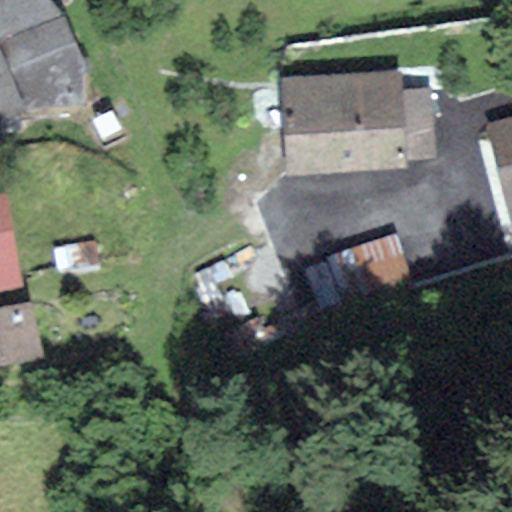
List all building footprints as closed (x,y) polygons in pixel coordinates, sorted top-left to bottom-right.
[(78,65),(60,21),(45,0),(0,0),(0,109),(16,103),(11,92),(78,65)] [(398,92),(397,78),(291,82),(294,168),(402,165),(402,154),(430,153),(428,91),(398,92)] [(511,121),(495,126),(511,191),(511,121)] [(5,197),(0,198),(0,285),(21,281),(5,197)] [(335,289),(415,262),(401,223),(322,249),(335,289)] [(31,308),(0,312),(0,357),(38,352),(31,308)]
